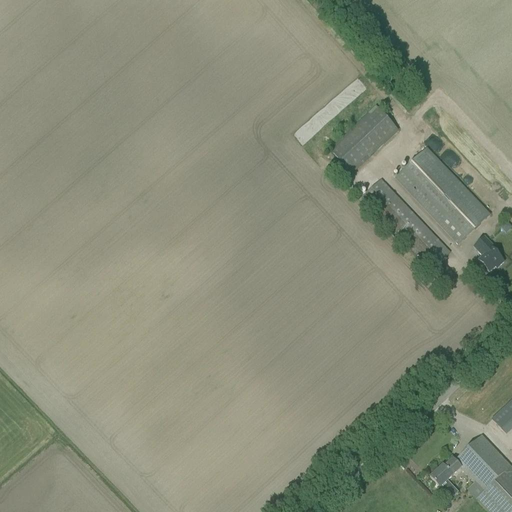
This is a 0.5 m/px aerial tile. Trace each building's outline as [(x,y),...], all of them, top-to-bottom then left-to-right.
[(328,151),(351,176),(398,132),(374,108),(328,151)] [(394,180),(457,247),(490,216),(426,149),(394,180)] [(423,270),(427,275),(430,272),(435,268),(450,254),(380,181),(359,202),(364,207),(366,206),(425,269),(423,270)] [(484,238),(472,249),(482,258),(477,263),(482,268),(480,270),(485,275),(487,273),(488,275),(497,267),(499,268),(504,263),(492,250),(493,248),(484,238)] [(435,277),(446,289),(456,280),(444,268),(435,277)] [(443,467),(429,480),(439,490),(445,496),(451,490),(446,483),(452,477),(460,469),(474,485),(467,492),(485,511),(511,511),(511,470),(488,445),(481,438),(446,471),(443,467)]
